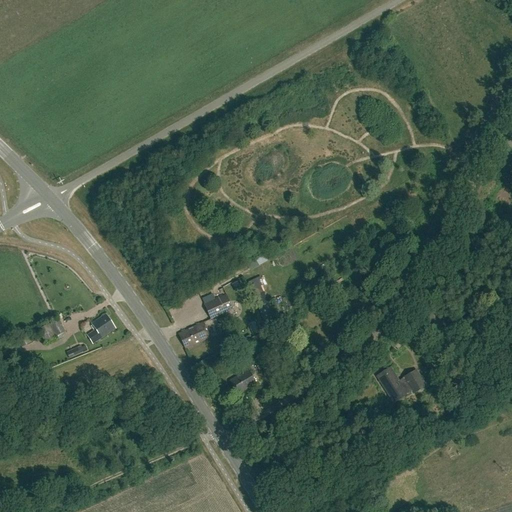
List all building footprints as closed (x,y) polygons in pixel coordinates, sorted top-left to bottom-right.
[(285,267),(296,262),(293,254),(282,260),(285,267)] [(249,285),(258,295),(266,287),(258,278),(249,285)] [(276,301),(262,308),(265,316),(280,309),(276,301)] [(218,324),(216,318),(235,310),(231,303),(209,312),(213,320),(207,322),(210,328),(218,324)] [(114,329),(104,315),(91,324),(95,331),(87,336),(92,343),(114,329)] [(199,324),(179,334),(185,349),(206,339),(199,324)] [(391,369),(390,368),(376,377),(393,404),(412,391),(414,393),(425,386),(416,371),(404,378),(404,379),(399,383),(390,369),(391,369)] [(255,384),(246,370),(228,381),(237,395),(255,384)]
